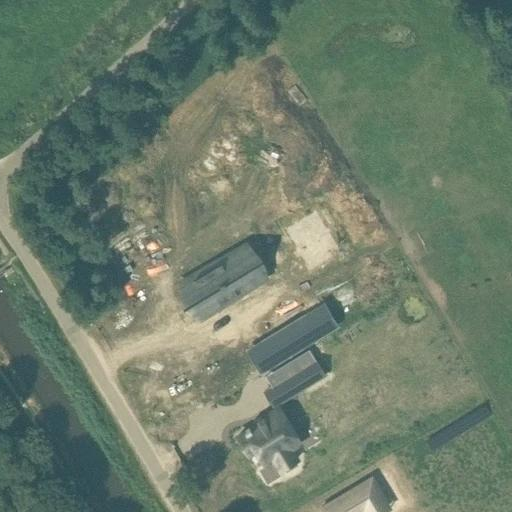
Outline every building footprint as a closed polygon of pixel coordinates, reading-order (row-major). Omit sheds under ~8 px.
[(233,254),(182,285),(200,316),(222,304),(221,303),(219,300),(250,281),(233,255),(234,255),(233,254)] [(308,314),(249,350),(262,372),(321,336),(308,314)] [(317,360),(284,381),(292,394),(326,374),(317,360)] [(290,428),(293,427),(280,405),(264,415),(265,416),(268,421),(260,426),(258,423),(257,424),(250,428),(250,426),(245,430),(245,431),(237,436),(248,454),(255,450),(264,465),(274,458),(280,469),(299,458),(293,447),(302,442),(301,440),(298,442),(290,428)] [(362,511),(368,509),(366,505),(384,494),(387,498),(389,497),(375,474),(324,504),(329,511),(362,511)]
